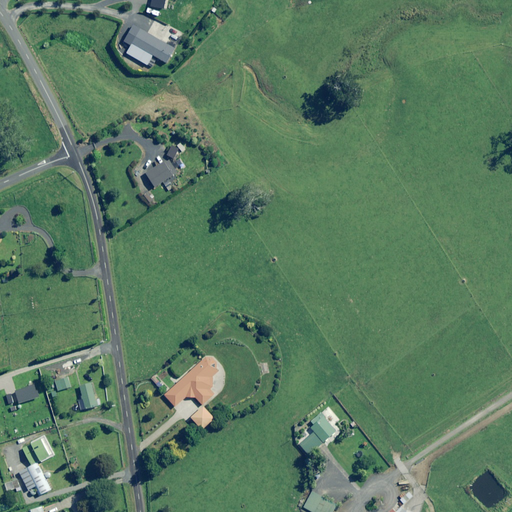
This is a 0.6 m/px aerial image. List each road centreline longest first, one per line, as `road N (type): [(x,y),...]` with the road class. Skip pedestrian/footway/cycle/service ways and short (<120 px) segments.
road 1 (residential): [(140,511),(97,217),(76,154)]
road 2 (residential): [(353,511),(388,475),(511,393)]
road 3 (residential): [(76,154),(0,14)]
